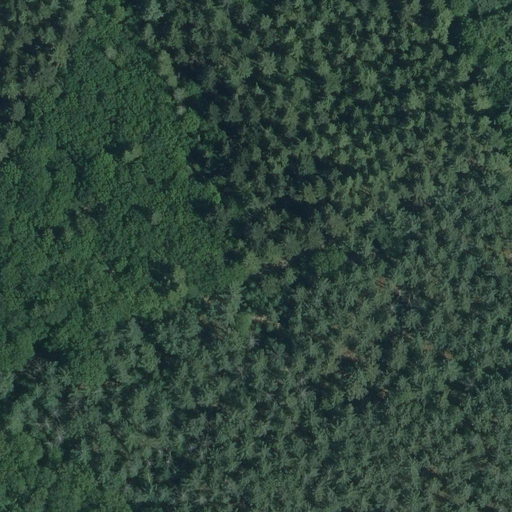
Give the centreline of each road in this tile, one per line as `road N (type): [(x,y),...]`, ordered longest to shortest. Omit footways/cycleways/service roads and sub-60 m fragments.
road 1 (track): [(511,171),(0,382)]
road 2 (track): [(0,178),(100,0)]
road 3 (track): [(446,0),(511,148)]
